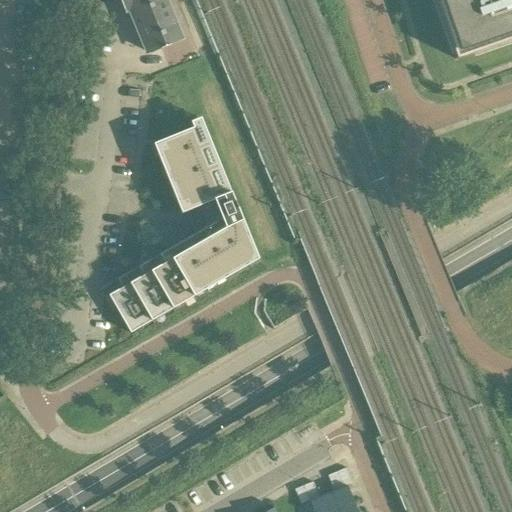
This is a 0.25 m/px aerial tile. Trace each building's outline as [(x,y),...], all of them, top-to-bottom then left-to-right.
[(122,0),(127,11),(129,10),(147,53),(181,39),(164,0),(122,0)] [(511,0),(434,0),(456,60),(511,40),(511,0)] [(202,125),(153,145),(181,214),(203,205),(219,232),(108,296),(130,333),(257,260),(202,125)] [(328,476),(334,491),(352,483),(346,469),(328,476)] [(294,490),(300,505),(319,497),(313,482),(294,490)] [(347,487),(310,502),(310,503),(313,504),(316,511),(333,511),(354,504),(352,502),(349,498),(347,497),(346,493),(347,488),(347,487)] [(278,511),(274,503),(273,504),(271,509),(267,511),(265,511),(260,511),(278,511)]
